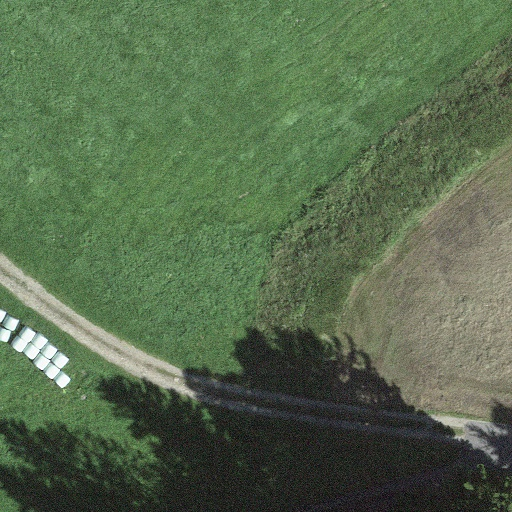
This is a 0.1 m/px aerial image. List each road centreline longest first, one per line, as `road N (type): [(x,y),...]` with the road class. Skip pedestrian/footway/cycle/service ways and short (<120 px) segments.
road 1 (track): [(0,267),(87,332),(151,370),(210,392),(511,447)]
road 2 (track): [(300,511),(447,468),(511,464)]
